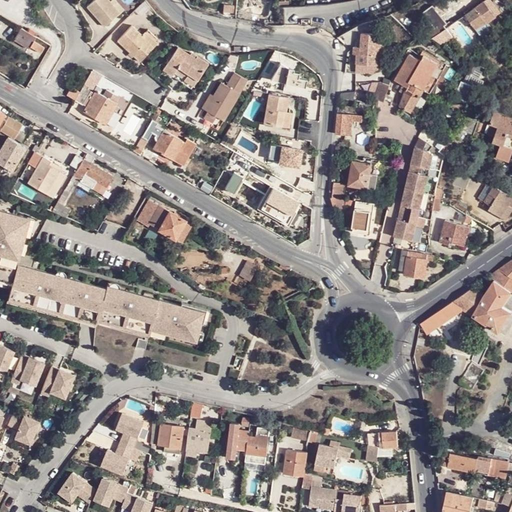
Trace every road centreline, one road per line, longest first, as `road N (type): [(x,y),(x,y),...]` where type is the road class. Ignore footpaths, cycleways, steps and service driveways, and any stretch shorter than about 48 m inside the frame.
road 1 (residential): [(309,261),(0,86)]
road 2 (residential): [(322,215),(327,59),(290,38),(237,37),(201,25),(167,0)]
road 3 (residential): [(305,384),(258,401),(155,379),(116,384)]
road 4 (residential): [(371,301),(406,147),(402,129),(389,122)]
road 5 (residential): [(116,384),(22,494)]
road 6 (tertiary): [(392,320),(511,242)]
road 7 (residential): [(116,384),(104,366),(0,323)]
